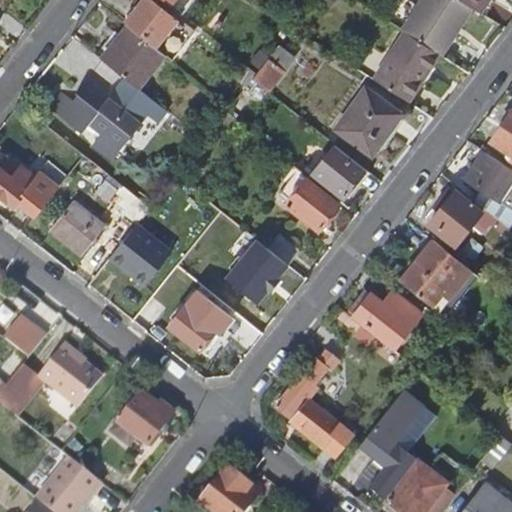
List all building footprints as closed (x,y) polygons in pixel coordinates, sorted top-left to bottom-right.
[(146,0),(143,0),(125,22),(155,46),(175,23),(146,0)] [(420,0),(401,31),(405,34),(436,54),(454,25),(459,28),(470,10),(454,0),(420,0)] [(454,0),(470,10),(479,16),(489,0),(454,0)] [(127,27),(100,61),(126,81),(137,89),(164,56),(127,27)] [(405,34),(374,80),(408,102),(440,56),(436,54),(405,34)] [(276,49),(256,74),(252,80),(261,88),(266,91),(283,71),(280,69),(288,59),(276,49)] [(88,128),(100,137),(93,147),(112,162),(141,124),(132,117),(139,109),(153,120),(162,109),(137,89),(126,81),(116,92),(122,97),(116,104),(104,95),(110,88),(92,74),(76,94),(81,98),(76,105),(60,93),(48,109),(82,135),(88,128)] [(252,80),(230,107),(226,112),(237,120),(261,88),(252,80)] [(364,90),(335,130),(370,156),(400,115),(364,90)] [(511,110),(490,142),(506,153),(511,157),(511,110)] [(320,165),(310,178),(348,208),(351,204),(344,198),(365,170),(335,146),(320,165)] [(503,158),(511,165),(511,157),(506,153),(503,158)] [(511,184),(511,174),(482,155),(465,181),(500,204),(511,184)] [(310,156),(300,170),(308,177),(310,178),(320,165),(310,156)] [(0,198),(12,208),(15,203),(34,218),(57,189),(38,174),(34,179),(10,159),(0,170),(0,169),(0,198)] [(288,204),(285,207),(317,232),(339,205),(306,180),(288,204)] [(137,225),(151,208),(125,188),(120,194),(126,198),(121,205),(130,212),(125,218),(136,226),(137,225)] [(448,188),(433,209),(438,213),(454,193),(448,188)] [(429,225),(455,246),(471,225),(480,214),(454,193),(438,213),(429,225)] [(72,204),(50,231),(81,257),(104,229),(72,204)] [(480,214),(471,225),(479,232),(492,215),(484,209),(480,214)] [(136,226),(109,260),(144,287),(172,253),(137,225),(136,226)] [(278,236),(267,249),(288,266),(299,252),(278,236)] [(267,249),(257,241),(225,278),(256,304),(267,291),(269,293),(280,280),(277,278),(288,266),(267,249)] [(433,241),(400,283),(430,307),(463,266),(433,241)] [(230,320),(196,292),(169,327),(199,352),(214,334),(217,336),(230,320)] [(418,315),(395,294),(385,307),(371,296),(354,317),(380,338),(379,338),(391,348),(418,315)] [(338,319),(356,334),(361,327),(343,312),(338,319)] [(45,337),(22,318),(5,340),(28,358),(45,337)] [(214,334),(199,352),(209,360),(224,342),(217,336),(214,334)] [(78,408),(102,377),(75,356),(76,354),(63,344),(38,376),(78,408)] [(339,360),(327,351),(318,362),(314,359),(275,407),(291,420),(288,422),(334,458),(352,435),(308,399),(318,387),(314,385),(327,370),(330,372),(339,360)] [(5,387),(0,393),(0,403),(16,416),(41,384),(21,368),(5,387)] [(383,466),(400,445),(432,405),(407,386),(359,447),(383,466)] [(139,392),(116,421),(108,431),(128,446),(135,437),(147,447),(173,414),(159,403),(156,406),(139,392)] [(500,438),(480,462),(491,470),(510,445),(500,438)] [(383,466),(368,485),(402,511),(425,511),(448,483),(400,445),(383,466)] [(101,483),(68,457),(36,499),(53,511),(75,511),(89,494),(91,496),(101,483)] [(225,469),(195,508),(200,511),(250,511),(250,509),(248,507),(257,495),(225,469)] [(448,483),(425,511),(440,511),(457,490),(448,483)] [(511,511),(511,507),(486,486),(464,511),(511,511)] [(48,511),(35,502),(26,511),(48,511)]
